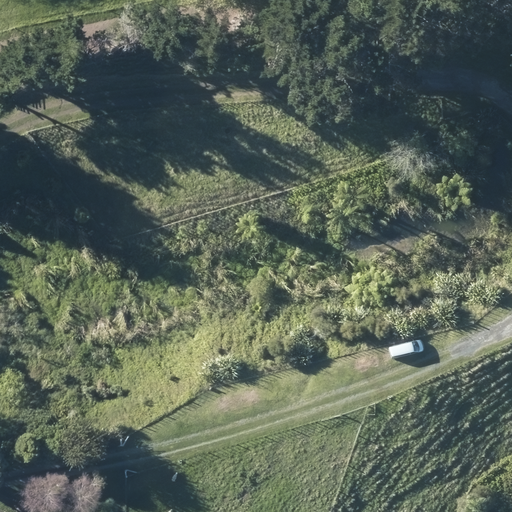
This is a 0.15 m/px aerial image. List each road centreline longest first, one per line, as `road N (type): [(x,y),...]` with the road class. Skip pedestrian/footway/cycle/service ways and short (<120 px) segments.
road 1 (unknown): [(511,310),(434,353),(295,405),(0,490)]
road 2 (unknown): [(0,56),(105,33),(248,41),(412,69),(493,108),(511,135)]
